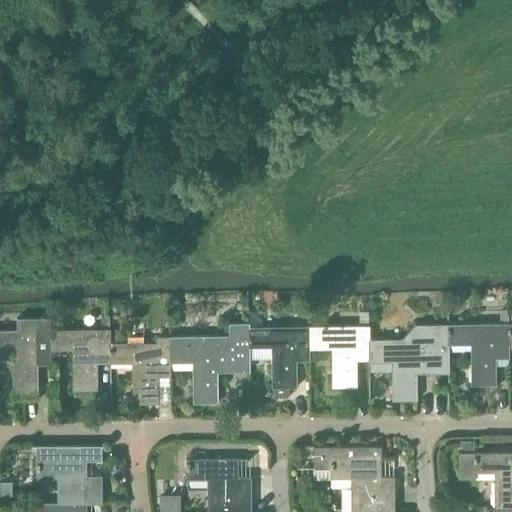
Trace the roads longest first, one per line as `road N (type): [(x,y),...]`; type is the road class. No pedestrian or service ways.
road 1 (residential): [(279,428),(132,430)]
road 2 (residential): [(418,426),(279,428)]
road 3 (residential): [(132,430),(0,430)]
road 4 (track): [(266,83),(353,0)]
